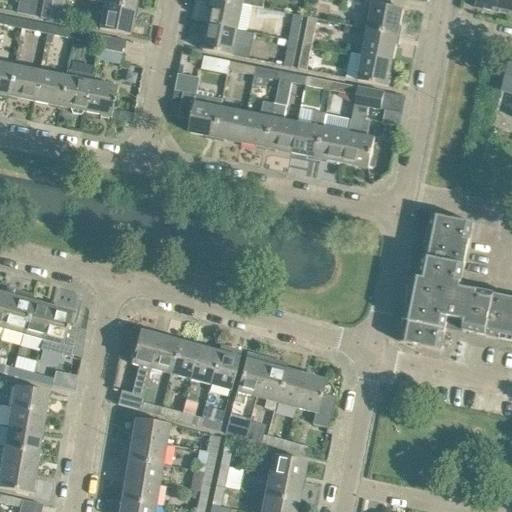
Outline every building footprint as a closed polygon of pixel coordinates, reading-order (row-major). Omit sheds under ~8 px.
[(37,0),(18,0),(16,13),(34,17),(37,0)] [(49,20),(52,0),(43,0),(40,18),(49,20)] [(134,10),(136,0),(89,0),(102,3),(134,10)] [(247,32),(252,6),(222,0),(213,0),(208,24),(238,30),(247,32)] [(264,0),(222,0),(252,6),(263,8),(264,0)] [(497,13),(500,0),(477,0),(475,8),(497,13)] [(511,0),(500,0),(497,13),(511,16),(511,0)] [(129,36),(134,10),(102,3),(97,29),(129,36)] [(398,37),(403,10),(372,4),(367,30),(398,37)] [(308,7),(306,17),(316,19),(318,9),(308,7)] [(297,42),(303,17),(294,15),(289,41),(297,42)] [(0,25),(20,30),(21,20),(0,16),(0,25)] [(312,45),(317,19),(309,18),(304,44),(312,45)] [(45,35),(47,25),(21,20),(20,30),(45,35)] [(233,57),(238,30),(208,24),(203,51),(233,57)] [(71,40),(73,31),(47,25),(45,35),(71,40)] [(393,62),(398,37),(367,30),(362,56),(393,62)] [(97,45),(99,36),(73,31),(71,40),(97,45)] [(99,36),(97,45),(97,50),(123,55),(126,41),(99,36)] [(292,68),(297,42),(289,41),(284,66),(292,68)] [(307,71),(312,45),(304,44),(299,69),(307,71)] [(388,87),(393,62),(362,56),(357,81),(388,87)] [(228,72),(230,62),(205,57),(202,71),(227,76),(228,72)] [(253,77),(256,67),(230,62),(228,72),(253,77)] [(0,95),(6,97),(12,67),(0,64),(0,95)] [(32,102),(38,72),(12,67),(6,97),(32,102)] [(279,82),(281,72),(256,67),(253,77),(252,85),(264,87),(265,79),(279,82)] [(58,107),(64,77),(38,72),(32,102),(58,107)] [(305,87),(307,77),(281,72),(279,82),(305,87)] [(83,112),(89,82),(90,78),(67,73),(66,77),(64,77),(58,107),(70,109),(72,114),(80,115),(83,112)] [(331,92),(333,82),(307,77),(305,87),(331,92)] [(110,117),(116,87),(89,82),(83,112),(110,117)] [(356,97),(358,87),(333,82),(331,92),(356,97)] [(366,121),(369,108),(381,110),(385,93),(358,87),(356,97),(351,120),(342,164),(369,169),(369,167),(374,168),(376,161),(371,160),(375,139),(367,137),(370,125),(366,121)] [(175,91),(169,117),(179,118),(184,93),(175,91)] [(215,138),(221,108),(222,101),(213,99),(214,95),(198,92),(197,96),(184,93),(179,118),(192,121),(189,133),(215,138)] [(265,148),(274,105),(264,103),(262,116),(246,113),(240,143),(265,148)] [(292,154),(298,124),(285,121),(288,108),(274,105),(265,148),(292,154)] [(240,143),(246,113),(221,108),(215,138),(240,143)] [(386,109),(383,122),(401,125),(403,113),(386,109)] [(112,111),(110,120),(132,124),(133,115),(112,111)] [(318,159),(326,115),(314,112),(312,126),(298,124),(292,154),(318,159)] [(342,164),(351,120),(326,115),(318,159),(342,164)] [(511,341),(511,304),(493,301),(495,295),(471,290),(467,310),(450,307),(454,288),(460,289),(465,266),(459,265),(463,245),(469,247),(473,224),(432,215),(419,278),(414,277),(400,343),(441,351),(448,318),(465,321),(463,331),(511,341)] [(0,337),(2,330),(12,291),(6,289),(4,295),(0,293),(0,337)] [(33,296),(12,291),(2,330),(22,335),(30,302),(31,302),(33,296)] [(50,307),(31,302),(30,302),(22,335),(41,340),(50,307)] [(80,328),(68,325),(71,313),(50,307),(41,340),(42,340),(40,350),(71,359),(80,328)] [(141,403),(150,369),(159,337),(139,331),(130,364),(139,366),(131,394),(121,392),(118,405),(139,411),(141,403)] [(170,374),(176,353),(179,342),(159,337),(150,369),(170,374)] [(190,380),(197,353),(199,347),(179,342),(176,353),(170,374),(190,380)] [(219,353),(218,352),(199,347),(197,353),(190,380),(210,385),(219,353)] [(230,390),(239,358),(240,352),(220,347),(218,352),(219,353),(210,385),(230,390)] [(256,397),(265,365),(266,359),(246,354),(233,402),(243,405),(246,394),(256,397)] [(274,411),(276,402),(285,370),(287,365),(266,359),(265,365),(256,397),(266,400),(264,408),(274,411)] [(0,373),(11,377),(13,369),(0,365),(0,373)] [(30,382),(32,374),(13,369),(11,377),(30,382)] [(304,376),(285,370),(276,402),(295,407),(304,376)] [(51,388),(53,379),(32,374),(30,382),(51,388)] [(327,429),(336,398),(321,394),(325,381),(304,376),(295,407),(315,413),(312,425),(327,429)] [(44,413),(48,392),(14,387),(11,407),(44,413)] [(159,416),(161,408),(141,403),(139,411),(159,416)] [(41,434),(44,413),(11,407),(7,428),(41,434)] [(179,421),(181,414),(161,408),(159,416),(179,421)] [(199,427),(201,419),(181,414),(179,421),(199,427)] [(165,446),(168,425),(135,419),(131,440),(165,446)] [(218,432),(220,424),(201,419),(199,427),(218,432)] [(249,423),(247,432),(245,439),(264,444),(266,437),(263,436),(265,428),(249,423)] [(245,439),(247,432),(226,426),(224,433),(245,439)] [(38,453),(41,434),(7,428),(4,448),(38,453)] [(214,455),(218,437),(208,435),(204,453),(207,453),(214,455)] [(284,449),(286,442),(266,437),(264,444),(284,449)] [(161,466),(165,446),(131,440),(128,460),(161,466)] [(226,468),(231,442),(224,440),(218,467),(226,468)] [(304,455),(306,448),(286,442),(284,449),(304,455)] [(34,473),(38,453),(4,448),(0,468),(34,473)] [(210,475),(214,455),(207,453),(203,473),(210,475)] [(302,482),(306,462),(286,458),(272,455),(268,475),(302,482)] [(161,466),(128,460),(124,480),(158,486),(161,466)] [(222,487),(226,468),(218,467),(214,485),(222,487)] [(0,488),(31,494),(34,473),(0,468),(0,469),(0,488)] [(206,494),(210,475),(203,473),(198,493),(206,494)] [(298,502),(302,482),(268,475),(264,495),(298,502)] [(155,506),(158,486),(124,480),(121,500),(155,506)] [(218,507),(222,487),(214,485),(210,505),(218,507)] [(195,511),(201,511),(206,494),(198,493),(194,511),(195,511)] [(295,511),(298,502),(264,495),(259,511),(295,511)] [(0,503),(19,508),(21,500),(1,496),(0,501),(0,503)] [(40,511),(42,505),(21,500),(19,508),(21,509),(20,511),(40,511)] [(153,511),(155,506),(121,500),(118,511),(153,511)]
